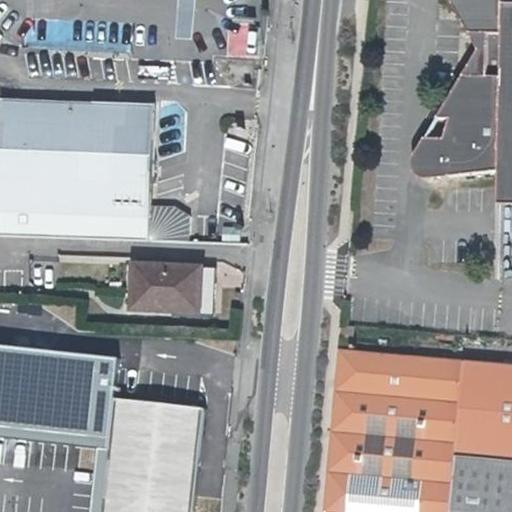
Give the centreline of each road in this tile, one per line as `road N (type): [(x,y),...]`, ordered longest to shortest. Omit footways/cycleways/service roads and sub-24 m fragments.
road 1 (secondary): [(309,157),(268,377),(255,511)]
road 2 (secondary): [(292,511),(309,157)]
road 3 (secondary): [(324,0),(309,157)]
